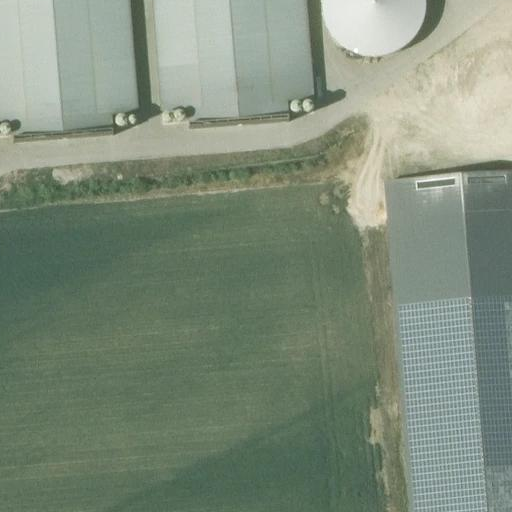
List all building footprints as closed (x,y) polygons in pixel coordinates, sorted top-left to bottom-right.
[(0,0),(0,127),(4,127),(5,143),(105,136),(104,120),(130,118),(121,0),(0,0)] [(305,106),(295,0),(145,0),(154,117),(180,115),(181,131),(280,124),(279,108),(305,106)] [(321,0),(322,0),(320,18),(325,36),(335,51),(349,61),(367,66),(385,66),(400,59),(413,49),(422,35),(426,19),(425,2),(424,0),(321,0)] [(511,511),(511,174),(382,185),(408,511),(511,511)] [(333,511),(312,208),(161,218),(181,511),(333,511)]
